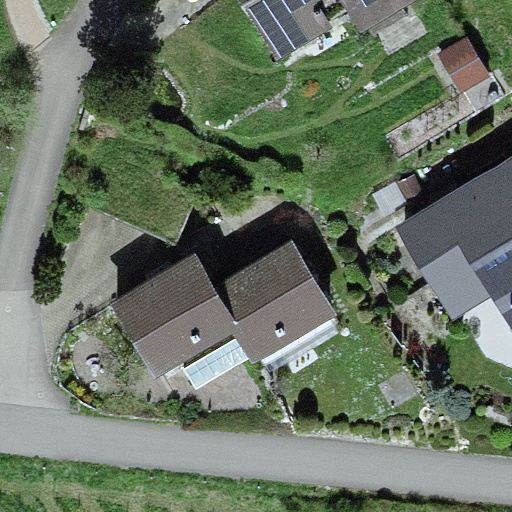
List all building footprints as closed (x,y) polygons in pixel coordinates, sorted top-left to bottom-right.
[(262,0),(282,32),(334,0),(352,0),(355,4),(361,0),(262,0)] [(116,152),(93,205),(175,241),(198,188),(116,152)] [(511,159),(404,224),(436,278),(476,254),(511,314),(511,159)] [(213,286),(232,318),(252,351),(329,305),(291,240),(213,286)] [(155,364),(232,318),(213,286),(193,253),(116,299),(155,364)]
